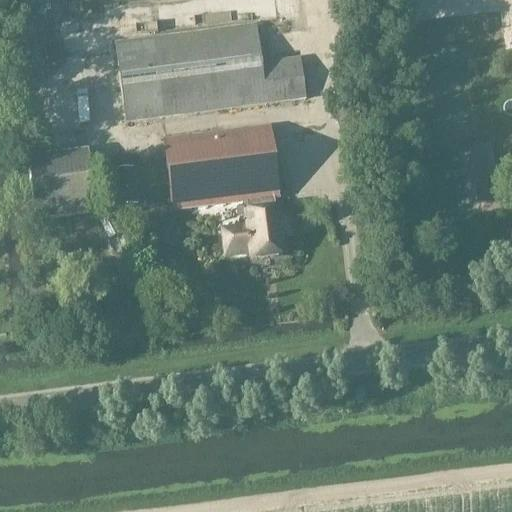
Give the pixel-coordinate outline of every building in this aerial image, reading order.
[(254,26),(113,44),(124,124),(304,101),(299,59),(259,64),(254,26)] [(268,128),(162,142),(171,212),(244,203),(273,199),(277,199),(268,128)] [(451,155),(454,183),(482,180),(479,152),(451,155)] [(90,171),(29,179),(34,221),(95,213),(90,171)] [(247,229),(231,231),(229,235),(228,239),(228,244),(229,248),(231,252),(234,255),(250,253),(251,260),(282,256),(279,234),(288,233),(287,222),(278,223),(276,211),(275,212),(273,199),(244,203),(246,215),(245,215),(247,229)]
